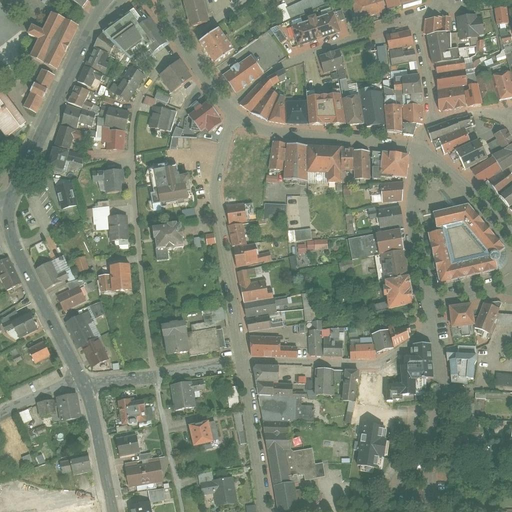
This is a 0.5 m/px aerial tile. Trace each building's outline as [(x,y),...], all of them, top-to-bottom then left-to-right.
[(0,0),(0,38),(19,24),(0,0)] [(186,0),(191,23),(206,20),(202,0),(186,0)] [(352,0),(353,0),(358,19),(421,0),(352,0)] [(113,39),(135,60),(166,38),(141,3),(137,6),(134,3),(108,22),(102,27),(113,39)] [(508,7),(497,9),(499,24),(511,22),(508,7)] [(291,22),(299,46),(339,33),(331,9),(322,12),(324,18),(316,20),(315,17),(308,19),(309,23),(302,25),(300,19),(291,22)] [(57,66),(78,22),(52,10),(44,26),(31,20),(26,30),(39,36),(30,53),(57,66)] [(477,15),(458,17),(461,39),(480,37),(480,34),(486,34),(484,17),(478,17),(477,15)] [(435,19),(426,19),(425,33),(429,35),(452,31),(452,16),(435,16),(435,19)] [(213,25),(196,37),(210,57),(227,45),(213,25)] [(113,39),(102,27),(92,43),(107,51),(113,39)] [(279,44),(284,41),(278,30),(272,33),(279,44)] [(412,30),(386,34),(389,50),(404,48),(415,47),(412,30)] [(452,31),(429,35),(434,64),(437,64),(461,60),(460,48),(452,49),(452,31)] [(103,59),(107,51),(92,43),(84,60),(105,70),(109,62),(103,59)] [(408,62),(418,61),(416,50),(404,51),(404,48),(389,50),(391,64),(408,62)] [(259,66),(247,50),(222,69),(233,85),(259,66)] [(342,50),(321,56),(327,75),(339,72),(341,79),(348,78),(342,50)] [(461,60),(437,64),(439,76),(468,71),(466,59),(461,60)] [(127,97),(144,70),(129,60),(117,80),(112,77),(108,85),(127,97)] [(174,91),(194,76),(182,60),(161,75),(174,91)] [(408,62),(410,70),(419,69),(418,61),(408,62)] [(83,62),(76,78),(89,84),(94,73),(102,76),(104,71),(83,62)] [(21,101),(36,108),(55,70),(40,63),(21,101)] [(290,80),(286,70),(265,79),(240,106),(251,114),(272,91),(275,86),(290,80)] [(511,77),(510,70),(495,75),(502,100),(511,97),(511,77)] [(468,71),(439,76),(439,88),(469,85),(468,71)] [(484,104),(499,100),(492,74),(477,77),(484,104)] [(413,95),(413,105),(425,105),(425,94),(422,75),(395,78),(397,95),(413,95)] [(0,124),(7,134),(27,118),(0,81),(0,124)] [(75,81),(68,98),(89,106),(92,99),(85,96),(89,87),(75,81)] [(443,111),(468,107),(466,86),(439,90),(440,109),(441,110),(441,111),(442,111),(443,111)] [(466,89),(470,106),(483,103),(478,86),(466,89)] [(362,95),(366,124),(366,128),(388,126),(385,105),(383,91),(369,92),(368,89),(361,89),(362,95)] [(272,91),(251,114),(269,122),(280,95),(272,91)] [(309,102),(310,125),(349,124),(344,98),(343,94),(309,97),(309,102)] [(280,95),(269,122),(287,125),(287,102),(287,97),(280,95)] [(344,98),(349,124),(366,124),(362,95),(344,98)] [(153,107),(155,100),(145,97),(142,104),(153,107)] [(67,100),(60,119),(75,124),(78,116),(90,120),(93,109),(67,100)] [(189,116),(202,132),(207,128),(210,132),(223,122),(219,118),(221,117),(209,100),(189,116)] [(104,121),(124,125),(128,106),(108,102),(104,121)] [(287,102),(287,125),(310,125),(309,102),(287,102)] [(385,105),(388,126),(388,130),(405,133),(404,106),(385,105)] [(404,106),(405,133),(415,134),(418,124),(425,123),(425,105),(413,105),(404,106)] [(179,112),(154,106),(150,126),(172,131),(179,112)] [(430,129),(434,142),(435,141),(466,127),(477,124),(475,115),(459,119),(430,129)] [(59,121),(54,139),(67,143),(80,141),(84,128),(59,121)] [(122,127),(107,126),(106,145),(121,145),(122,127)] [(443,147),(446,154),(472,141),(466,127),(435,141),(438,148),(443,147)] [(489,180),(499,195),(511,183),(511,133),(508,128),(496,134),(504,150),(494,155),(495,156),(472,170),(482,184),(489,180)] [(461,159),(466,169),(490,158),(480,139),(451,153),(455,162),(461,159)] [(286,170),(288,143),(273,141),(270,168),(286,170)] [(69,147),(53,142),(48,159),(79,168),(83,155),(68,151),(69,147)] [(309,172),(309,144),(288,143),(286,170),(285,178),(309,180),(309,172)] [(343,147),(309,144),(309,172),(329,172),(330,182),(343,182),(343,169),(343,147)] [(355,149),(343,147),(343,169),(356,169),(355,149)] [(371,150),(355,149),(356,169),(356,178),(372,179),(371,150)] [(408,177),(411,154),(374,151),(374,178),(382,179),(383,176),(395,178),(396,176),(408,177)] [(124,187),(123,166),(104,167),(105,188),(124,187)] [(152,170),(157,203),(189,198),(188,192),(191,191),(188,174),(179,175),(179,172),(176,172),(175,167),(152,170)] [(275,184),(276,177),(265,176),(264,183),(275,184)] [(384,203),(403,201),(405,182),(372,184),(373,195),(384,194),(384,203)] [(72,183),(57,187),(63,209),(78,205),(72,183)] [(511,183),(499,195),(510,208),(511,206),(511,183)] [(93,225),(109,224),(108,211),(108,202),(91,203),(93,225)] [(246,203),(228,206),(230,224),(248,222),(246,203)] [(502,258),(502,256),(502,254),(508,248),(470,203),(435,212),(439,231),(430,233),(442,282),(500,269),(498,261),(501,260),(502,258)] [(262,218),(285,218),(285,204),(262,204),(262,218)] [(382,230),(405,226),(402,205),(370,211),(372,218),(380,217),(382,230)] [(126,210),(108,211),(109,224),(110,235),(128,234),(126,210)] [(186,245),(183,223),(154,227),(157,249),(186,245)] [(244,223),(230,226),(234,247),(249,244),(244,223)] [(406,250),(402,229),(349,238),(353,260),(377,255),(406,250)] [(310,230),(286,231),(287,242),(311,241),(310,230)] [(212,245),(212,235),(203,235),(203,244),(212,245)] [(326,240),(306,241),(306,244),(296,245),(297,254),(305,253),(305,250),(327,249),(326,240)] [(238,267),(273,260),(271,252),(259,254),(257,244),(235,248),(238,267)] [(412,276),(406,250),(377,255),(381,282),(386,281),(412,276)] [(62,251),(35,264),(46,286),(73,272),(62,251)] [(7,252),(0,255),(0,274),(5,285),(20,278),(7,252)] [(75,258),(78,271),(87,270),(84,256),(75,258)] [(295,256),(288,257),(291,271),(298,269),(295,256)] [(129,260),(109,261),(110,271),(111,286),(131,285),(129,260)] [(245,303),(275,298),(273,288),(269,289),(267,280),(252,283),(250,275),(257,274),(256,267),(238,270),(245,303)] [(110,271),(97,271),(98,287),(111,286),(110,271)] [(412,276),(386,281),(387,286),(385,286),(386,296),(389,296),(389,301),(376,304),(378,312),(390,309),(416,305),(412,276)] [(55,290),(61,304),(83,296),(77,281),(55,290)] [(275,298),(245,303),(247,317),(279,312),(278,305),(289,304),(288,296),(275,298)] [(474,303),(451,305),(453,327),(460,327),(461,336),(471,335),(470,325),(477,325),(474,303)] [(501,309),(485,303),(476,328),(492,334),(495,326),(499,313),(501,309)] [(64,317),(77,344),(80,342),(98,333),(100,332),(87,306),(64,317)] [(12,317),(19,332),(37,324),(29,309),(12,317)] [(511,313),(499,313),(495,326),(511,326),(511,313)] [(271,314),(248,318),(250,332),(274,329),(271,314)] [(310,329),(311,356),(324,356),(323,336),(322,336),(322,330),(324,330),(323,320),(313,321),(314,329),(310,329)] [(164,324),(169,355),(191,351),(187,326),(186,321),(164,324)] [(187,326),(191,351),(192,356),(222,351),(216,321),(187,326)] [(391,331),(395,347),(411,339),(410,333),(412,332),(411,326),(391,331)] [(332,329),(325,329),(325,357),(345,357),(345,341),(332,341),(332,329)] [(374,334),(378,352),(394,348),(390,330),(374,334)] [(80,342),(91,363),(108,354),(98,333),(80,342)] [(282,336),(251,336),(253,356),(299,357),(299,346),(282,346),(282,336)] [(28,344),(34,357),(49,350),(43,337),(28,344)] [(352,350),(352,359),(377,358),(377,351),(375,351),(375,344),(357,345),(357,350),(352,350)] [(433,344),(415,344),(415,354),(400,355),(404,383),(388,385),(388,400),(427,397),(426,378),(435,378),(433,344)] [(478,354),(450,353),(453,378),(475,378),(478,354)] [(258,382),(280,383),(280,365),(258,365),(255,368),(258,382)] [(346,370),(317,369),(316,395),(336,396),(336,387),(335,387),(335,381),(345,381),(346,370)] [(360,382),(361,370),(346,370),(345,381),(344,400),(350,401),(357,402),(359,382),(360,382)] [(511,386),(511,374),(498,373),(497,385),(511,386)] [(196,380),(171,384),(176,411),(201,407),(196,380)] [(258,382),(260,396),(303,397),(306,397),(306,392),(294,391),(295,384),(280,383),(258,382)] [(229,408),(240,406),(236,386),(225,388),(229,408)] [(60,416),(78,413),(74,390),(57,393),(60,416)] [(52,396),(38,399),(40,412),(55,409),(52,396)] [(303,397),(260,396),(264,421),(291,422),(315,422),(315,406),(303,405),(303,397)] [(357,402),(350,401),(346,422),(358,424),(350,481),(363,484),(369,449),(381,451),(381,453),(391,451),(389,433),(386,432),(387,424),(379,423),(379,428),(375,428),(378,405),(357,402)] [(155,421),(151,403),(118,409),(122,427),(155,421)] [(463,417),(471,417),(472,404),(464,403),(463,417)] [(20,424),(30,421),(27,410),(17,412),(20,424)] [(245,443),(239,411),(233,413),(238,444),(245,443)] [(212,420),(191,424),(195,447),(216,443),(212,420)] [(298,490),(296,482),(300,481),(299,476),(305,475),(307,480),(327,476),(324,463),(317,464),(314,448),(295,451),(293,449),(294,434),(290,434),(291,422),(264,421),(279,511),(283,511),(307,508),(304,492),(301,490),(298,490)] [(469,433),(469,450),(480,450),(481,433),(469,433)] [(142,453),(139,434),(117,437),(120,457),(142,453)] [(93,470),(89,454),(61,461),(64,477),(93,470)] [(163,460),(144,463),(148,485),(166,482),(163,460)] [(144,463),(126,466),(130,488),(148,485),(144,463)] [(240,503),(235,476),(203,482),(205,496),(216,494),(218,507),(240,503)] [(153,511),(151,501),(130,505),(130,511),(153,511)] [(101,511),(100,503),(49,511),(101,511)]
